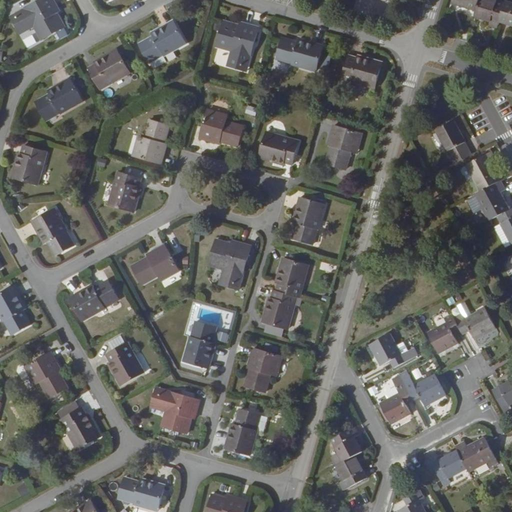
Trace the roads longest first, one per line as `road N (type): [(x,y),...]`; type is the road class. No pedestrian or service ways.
road 1 (residential): [(326,367),(416,51)]
road 2 (residential): [(272,227),(281,183),(182,156),(175,207)]
road 3 (residential): [(130,449),(39,284)]
road 4 (residential): [(245,0),(416,51)]
road 5 (residential): [(39,284),(175,207)]
road 6 (residential): [(391,457),(456,423),(467,412),(465,377),(486,369)]
road 7 (residential): [(196,464),(239,334)]
road 8 (residential): [(291,490),(326,367)]
road 9 (residential): [(23,511),(130,449)]
